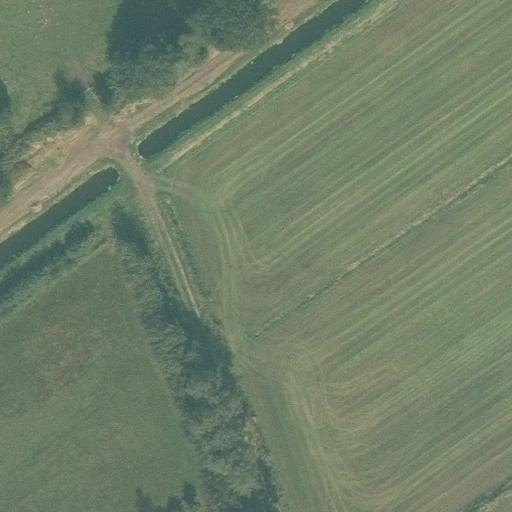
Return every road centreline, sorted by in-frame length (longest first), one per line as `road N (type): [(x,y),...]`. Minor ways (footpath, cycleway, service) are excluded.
road 1 (track): [(264,511),(120,131)]
road 2 (track): [(0,217),(304,0)]
